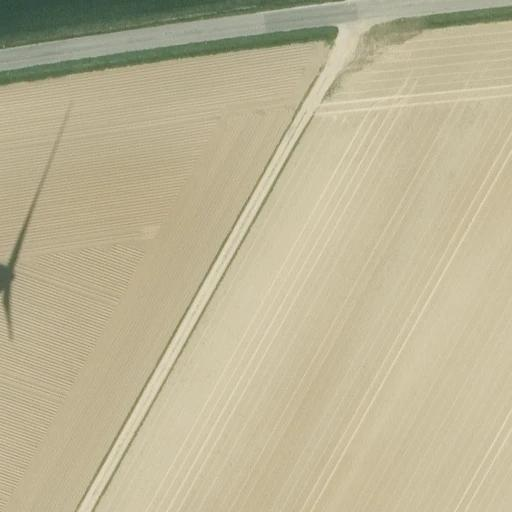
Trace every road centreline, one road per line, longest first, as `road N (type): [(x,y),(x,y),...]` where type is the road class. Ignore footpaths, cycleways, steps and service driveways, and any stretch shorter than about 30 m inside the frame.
road 1 (track): [(352,15),(355,38),(84,511)]
road 2 (tertiary): [(0,60),(503,0)]
